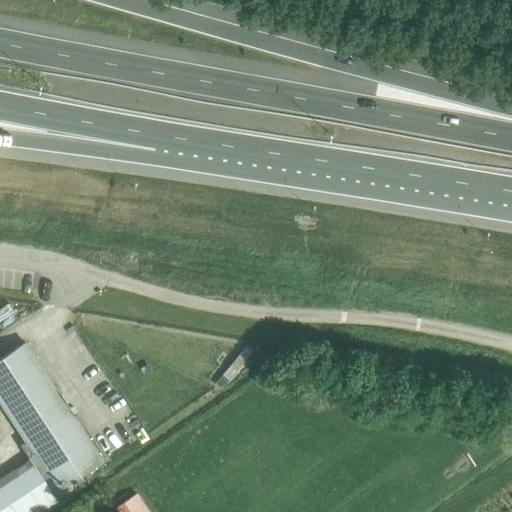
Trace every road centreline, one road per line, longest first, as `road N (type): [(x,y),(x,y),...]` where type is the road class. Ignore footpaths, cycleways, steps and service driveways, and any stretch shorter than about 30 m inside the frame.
road 1 (motorway): [(511,139),(0,44)]
road 2 (motorway): [(511,126),(381,73),(116,0)]
road 3 (motorway): [(155,137),(511,194)]
road 4 (motorway): [(0,106),(155,137)]
road 5 (motorway): [(0,132),(155,137)]
